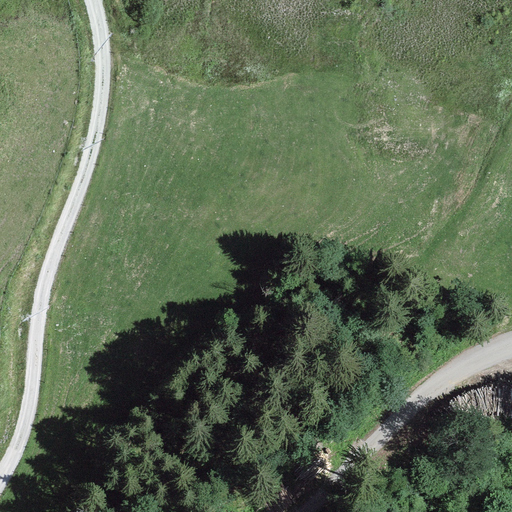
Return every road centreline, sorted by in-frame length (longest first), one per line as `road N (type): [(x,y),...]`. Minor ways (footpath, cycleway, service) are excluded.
road 1 (track): [(0,480),(21,449),(43,284),(100,132),(109,64),(98,0)]
road 2 (track): [(511,347),(441,384),(298,511)]
